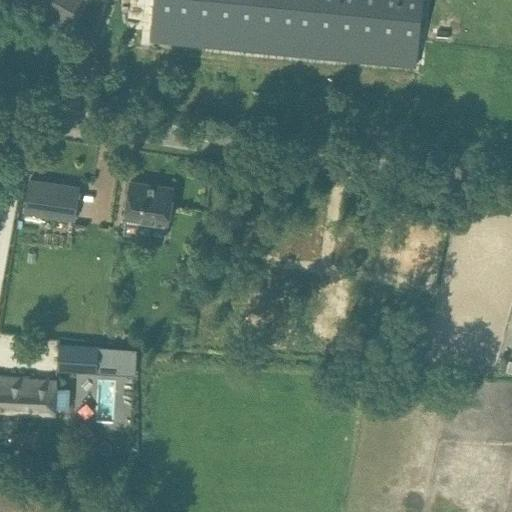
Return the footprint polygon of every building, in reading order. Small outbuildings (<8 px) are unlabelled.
[(28,0),(30,1),(57,16),(55,20),(70,28),(73,24),(86,0),(28,0)] [(154,0),(150,40),(415,68),(420,0),(154,0)] [(29,179),(25,211),(74,218),(79,187),(29,179)] [(125,216),(167,222),(173,187),(130,180),(125,216)] [(0,376),(0,410),(21,412),(21,408),(35,409),(34,413),(54,414),(55,407),(69,408),(70,387),(56,386),(56,380),(0,376)]
